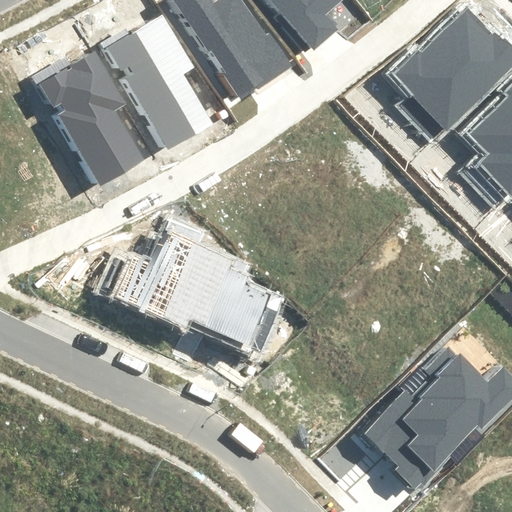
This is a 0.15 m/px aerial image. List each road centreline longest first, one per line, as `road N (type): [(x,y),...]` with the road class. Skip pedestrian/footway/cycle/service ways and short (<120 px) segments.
road 1 (residential): [(0,255),(212,156),(422,0)]
road 2 (residential): [(0,334),(209,430),(292,511)]
